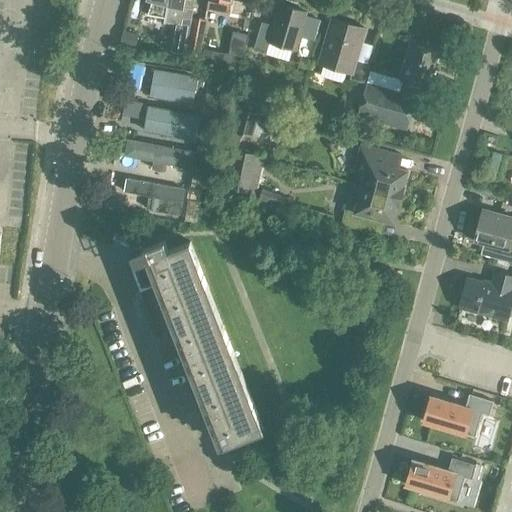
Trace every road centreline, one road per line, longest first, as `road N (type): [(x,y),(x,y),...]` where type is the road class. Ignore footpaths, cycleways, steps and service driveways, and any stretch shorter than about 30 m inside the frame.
road 1 (tertiary): [(14,511),(73,134),(111,0)]
road 2 (residential): [(504,0),(415,336)]
road 3 (residential): [(415,336),(368,511)]
